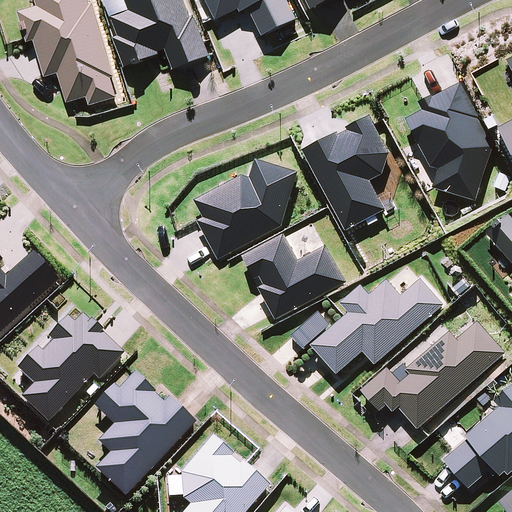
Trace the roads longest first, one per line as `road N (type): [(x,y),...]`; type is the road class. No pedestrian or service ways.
road 1 (residential): [(386,511),(69,195)]
road 2 (residential): [(69,195),(158,142),(319,76),(454,0)]
